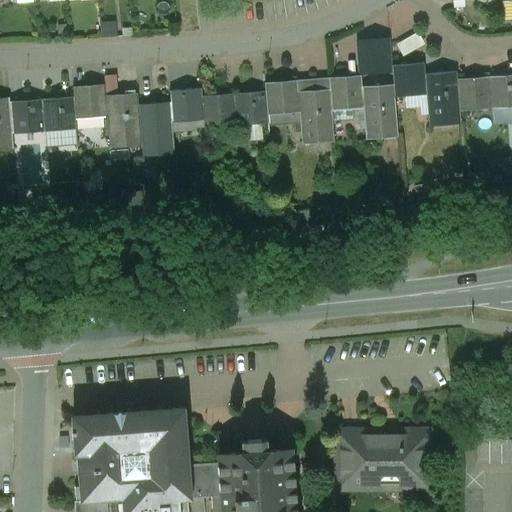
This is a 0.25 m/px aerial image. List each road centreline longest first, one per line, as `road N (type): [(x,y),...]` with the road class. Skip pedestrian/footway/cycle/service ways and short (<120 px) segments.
road 1 (secondary): [(34,330),(511,282)]
road 2 (residential): [(0,59),(294,35),(376,0)]
road 3 (residential): [(34,330),(32,511)]
